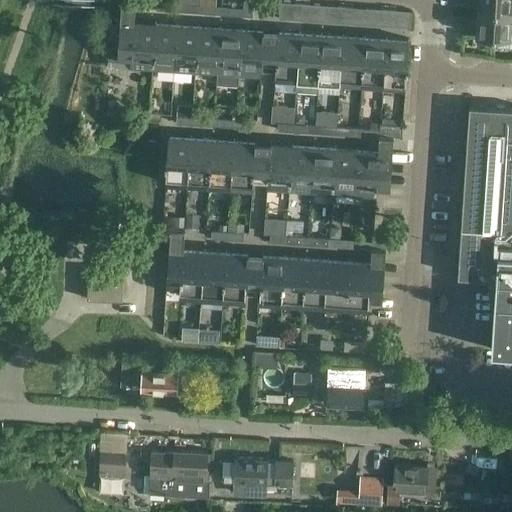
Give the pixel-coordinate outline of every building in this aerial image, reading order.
[(120,0),(120,12),(120,20),(117,58),(130,59),(129,68),(149,70),(148,78),(151,78),(155,22),(134,21),(135,13),(135,1),(134,0),(127,0),(120,0)] [(251,17),(252,0),(246,0),(243,0),(243,8),(244,8),(243,16),(251,17)] [(511,13),(511,0),(479,0),(479,11),(511,13)] [(156,10),(171,11),(172,11),(173,3),(157,2),(156,10)] [(200,13),(200,5),(184,4),(183,12),(200,13)] [(301,21),(302,4),(294,4),(292,20),(301,21)] [(302,4),(301,21),(308,21),(309,5),(302,4)] [(200,5),(200,13),(215,14),(215,6),(200,5)] [(227,7),(226,15),(243,16),(244,8),(243,8),(227,7)] [(343,24),(345,7),(337,7),(336,23),(343,24)] [(345,7),(343,24),(352,24),(353,8),(345,7)] [(387,26),(388,10),(380,10),(379,26),(387,26)] [(388,10),(387,26),(395,27),(396,11),(388,10)] [(511,13),(479,11),(477,36),(499,38),(498,47),(511,47),(511,13)] [(153,70),(173,71),(177,24),(155,22),(151,78),(153,78),(153,70)] [(177,24),(173,71),(195,73),(198,29),(198,25),(177,24)] [(198,29),(195,73),(216,74),(219,27),(198,25),(198,29)] [(237,87),(238,76),(241,32),(241,28),(219,27),(216,74),(215,85),(237,87)] [(241,32),(238,76),(260,77),(261,69),(261,68),(261,61),(263,33),(263,30),(241,28),(241,32)] [(261,61),(261,69),(264,69),(271,69),(275,70),(274,79),(295,80),(295,91),(300,32),(277,31),(273,30),(267,30),(263,30),(263,33),(261,61)] [(317,92),(318,82),(322,34),(300,32),(295,91),(317,92)] [(318,82),(339,83),(343,35),(322,34),(318,82)] [(339,83),(361,85),(364,37),(343,35),(339,83)] [(361,85),(383,86),(386,38),(364,37),(361,85)] [(406,65),(408,43),(408,40),(386,38),(383,86),(405,88),(406,70),(408,70),(409,65),(406,65)] [(271,123),(277,123),(292,124),(293,107),(272,106),(271,123)] [(459,275),(477,276),(496,278),(498,251),(511,252),(511,108),(508,108),(490,107),(470,106),(459,275)] [(322,113),(321,126),(335,127),(336,114),(322,113)] [(191,125),(192,117),(176,116),(175,124),(191,125)] [(192,117),(191,125),(207,126),(208,118),(192,117)] [(234,128),(235,120),(219,119),(218,127),(234,128)] [(235,120),(234,128),(250,129),(251,121),(235,120)] [(292,132),(293,124),(292,124),(277,123),(277,131),(292,132)] [(293,124),(292,132),(309,133),(309,125),(293,124)] [(402,138),(402,126),(389,125),(381,125),(380,125),(380,130),(379,136),(393,137),(401,138),(402,138)] [(335,127),(321,126),(320,126),(320,134),(336,135),(336,127),(335,127)] [(336,127),(336,135),(352,136),(352,128),(336,127)] [(362,137),(377,138),(379,138),(379,136),(380,130),(377,130),(375,130),(370,130),(369,130),(363,129),(362,137)] [(164,183),(187,185),(191,137),(168,135),(166,161),(164,161),(164,165),(166,165),(164,183)] [(353,196),(375,198),(376,189),(389,190),(393,143),(393,137),(379,136),(379,138),(379,142),(379,150),(357,148),(353,196)] [(187,185),(209,186),(212,138),(191,137),(187,185)] [(209,186),(230,188),(233,143),(233,140),(212,138),(209,186)] [(233,143),(230,188),(253,190),(253,181),(256,145),(256,141),(233,140),(233,143)] [(256,145),(253,181),(256,181),(261,181),(267,181),(267,190),(289,192),(292,144),(264,142),(256,141),(256,145)] [(289,192),(310,193),(313,145),(292,144),(289,192)] [(310,193),(332,195),(335,147),(313,145),(310,193)] [(332,195),(353,196),(357,148),(335,147),(332,195)] [(169,242),(166,286),(179,287),(178,296),(201,298),(204,250),(182,249),(183,243),(183,239),(184,229),(170,228),(169,242)] [(226,240),(227,232),(211,231),(210,238),(226,240)] [(227,232),(226,240),(242,241),(243,233),(227,232)] [(285,244),(286,236),(269,235),(269,243),(285,244)] [(286,236),(285,244),(301,245),(302,237),(286,236)] [(394,237),(372,236),(371,236),(371,242),(371,248),(385,249),(393,249),(394,237)] [(328,247),(329,239),(313,238),(312,246),(328,247)] [(329,239),(328,247),(344,248),(344,240),(329,239)] [(371,242),(355,241),(355,248),(371,249),(371,248),(371,242)] [(345,308),(368,310),(368,301),(381,301),(385,255),(385,249),(371,248),(371,249),(370,254),(370,262),(349,260),(345,308)] [(201,298),(222,300),(226,255),(226,252),(204,250),(201,298)] [(495,294),(491,350),(511,351),(511,252),(498,251),(496,278),(495,294)] [(226,255),(222,300),(244,301),(245,296),(245,292),(245,284),(247,257),(248,253),(226,252),(226,255)] [(245,284),(245,292),(248,292),(252,293),(255,293),(259,293),(259,297),(258,302),(281,304),(284,256),(262,254),(258,254),(256,254),(251,254),(248,253),(247,257),(245,284)] [(302,305),(306,261),(306,257),(284,256),(281,304),(302,305)] [(324,307),(327,262),(327,259),(306,257),(306,261),(302,305),(324,307)] [(324,307),(345,308),(349,260),(327,259),(327,262),(324,307)] [(88,270),(88,283),(87,300),(123,301),(123,271),(88,270)] [(183,324),(182,338),(197,339),(198,325),(183,324)] [(343,340),(343,351),(358,352),(359,341),(343,340)] [(141,375),(141,371),(142,364),(122,363),(121,386),(130,387),(131,374),(141,375)] [(364,367),(348,367),(329,366),(328,406),(362,408),(364,367)] [(141,371),(141,375),(140,392),(176,394),(177,373),(141,371)] [(310,397),(310,373),(292,373),(292,396),(310,397)] [(125,477),(126,451),(100,449),(99,476),(125,477)] [(157,494),(208,496),(209,480),(205,480),(207,452),(174,450),(174,451),(150,449),(149,477),(150,477),(149,493),(157,493),(157,494)] [(224,457),(223,479),(226,479),(234,480),(233,494),(267,496),(267,494),(268,482),(292,484),(293,461),(274,460),(235,458),(224,457)] [(436,467),(426,466),(394,464),(393,487),(388,487),(388,500),(393,500),(393,497),(400,498),(400,487),(412,487),(412,492),(435,493),(436,467)]
